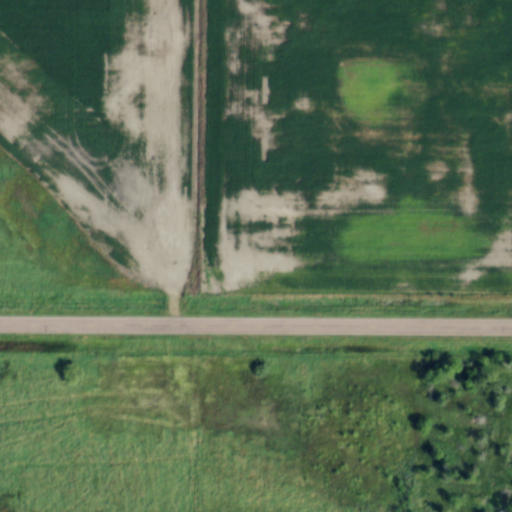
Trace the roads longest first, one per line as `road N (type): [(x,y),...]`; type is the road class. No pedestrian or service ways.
road 1 (tertiary): [(511,328),(0,324)]
road 2 (track): [(173,326),(173,282),(191,216),(196,0)]
